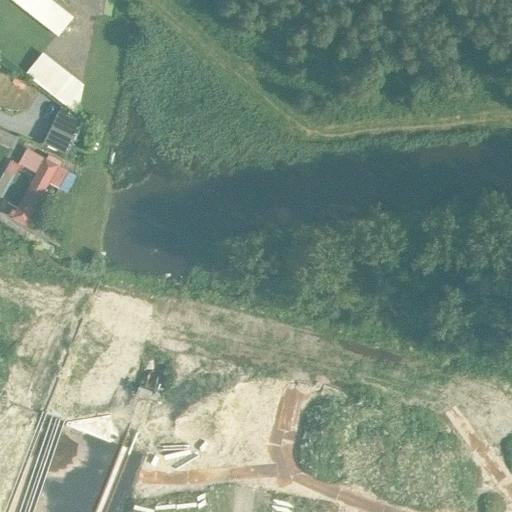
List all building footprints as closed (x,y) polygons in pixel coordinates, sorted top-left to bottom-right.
[(13,0),(59,35),(74,16),(53,0),(13,0)] [(25,74),(77,114),(84,84),(43,51),(25,74)] [(67,154),(82,123),(59,111),(43,143),(67,154)] [(0,142),(14,149),(19,137),(0,127),(0,142)] [(68,172),(46,160),(26,149),(18,162),(39,174),(15,217),(26,223),(48,181),(60,188),(67,192),(75,176),(68,172)] [(28,240),(62,261),(66,255),(37,237),(23,228),(0,213),(0,220),(1,221),(28,240)]
